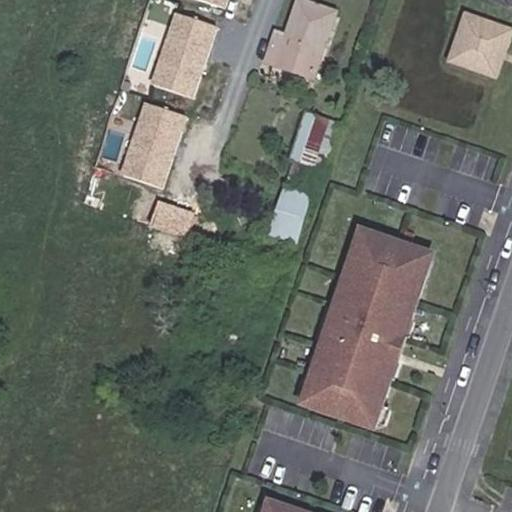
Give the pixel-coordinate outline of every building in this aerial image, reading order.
[(157,0),(157,3),(180,11),(183,0),(157,0)] [(222,0),(201,0),(198,10),(217,17),(222,0)] [(321,60),(337,12),(300,0),(299,0),(289,35),(278,32),(268,61),(313,75),(318,59),(321,60)] [(510,28),(511,23),(511,6),(502,3),(495,22),(510,28)] [(176,11),(151,84),(196,98),(220,26),(176,11)] [(501,76),(511,42),(511,31),(473,19),(458,61),(501,76)] [(165,188),(191,116),(147,100),(121,173),(165,188)] [(345,128),(305,114),(290,155),(332,169),(345,128)] [(320,198),(287,187),(259,270),(292,281),(320,198)] [(416,323),(432,277),(427,275),(434,256),(371,234),(310,404),(378,428),(395,380),(390,378),(411,321),(416,323)]
